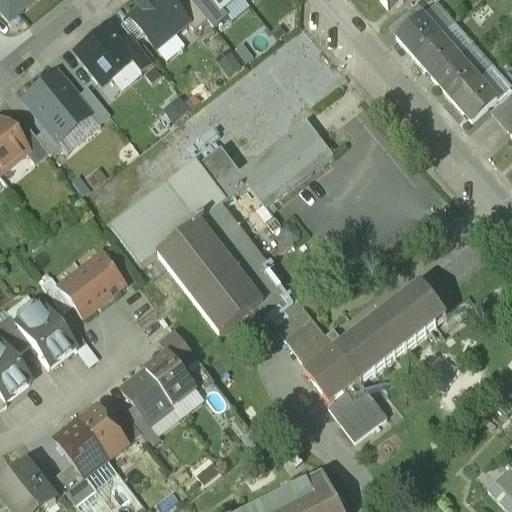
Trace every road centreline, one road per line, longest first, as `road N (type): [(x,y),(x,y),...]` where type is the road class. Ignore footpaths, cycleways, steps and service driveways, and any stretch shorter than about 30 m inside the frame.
road 1 (residential): [(325,0),(511,213)]
road 2 (residential): [(0,446),(40,429),(136,352),(113,322)]
